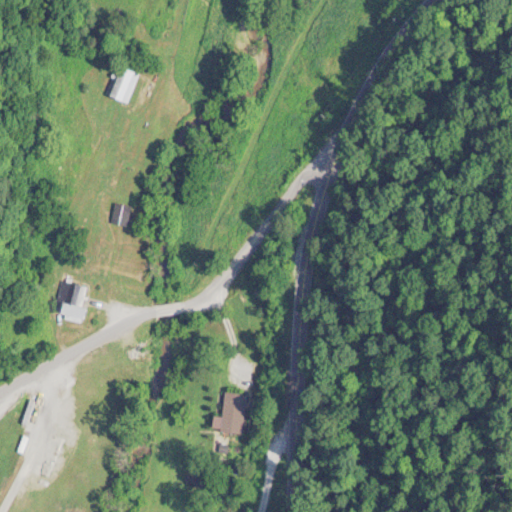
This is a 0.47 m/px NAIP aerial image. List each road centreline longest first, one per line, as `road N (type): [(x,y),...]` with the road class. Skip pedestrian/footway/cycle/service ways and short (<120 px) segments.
road 1 (secondary): [(288,511),(294,338),(322,163),(386,82),(486,0)]
road 2 (residential): [(322,163),(296,176),(208,297),(110,325),(0,371)]
